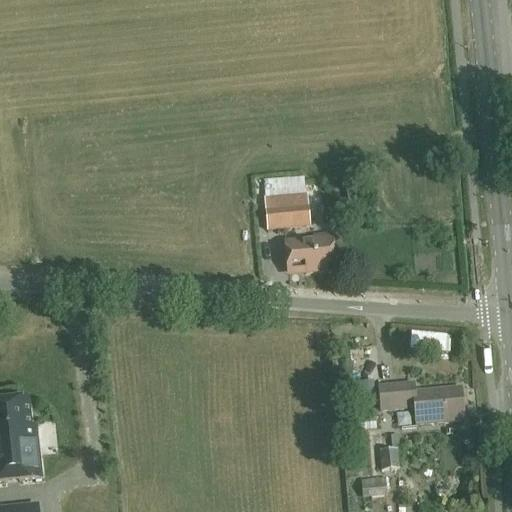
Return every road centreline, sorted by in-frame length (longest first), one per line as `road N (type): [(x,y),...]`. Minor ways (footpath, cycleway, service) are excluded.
road 1 (tertiary): [(0,286),(511,313)]
road 2 (secondary): [(511,299),(482,0)]
